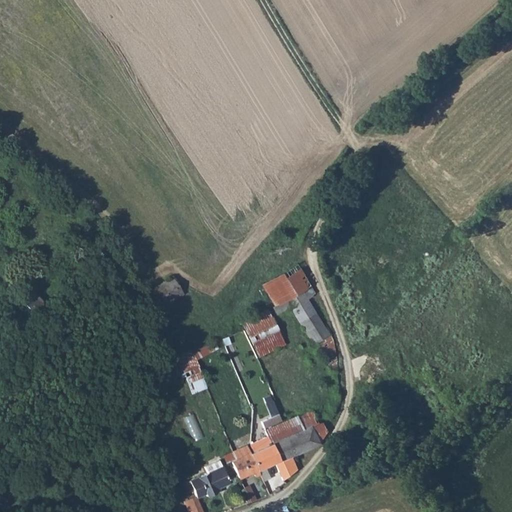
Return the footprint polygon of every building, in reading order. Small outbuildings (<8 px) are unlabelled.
[(296,264),(262,285),(275,306),(309,285),(296,264)] [(146,293),(157,310),(182,294),(171,277),(146,293)] [(275,306),(273,307),(277,314),(289,306),(313,344),(317,342),(326,364),(335,362),(336,362),(333,345),(332,345),(332,340),(329,334),(328,334),(306,298),(314,293),(309,285),(275,306)] [(267,309),(241,322),(258,357),(284,344),(267,309)] [(227,336),(221,339),(224,345),(230,343),(227,336)] [(192,352),(195,359),(205,354),(203,347),(192,352)] [(177,356),(185,376),(191,393),(206,387),(195,359),(192,352),(191,349),(177,356)] [(172,359),(180,378),(185,376),(177,356),(172,359)] [(172,359),(152,369),(160,387),(180,378),(172,359)] [(317,424),(310,410),(297,416),(303,430),(310,426),(317,424)] [(184,417),(191,434),(200,431),(193,413),(184,417)] [(277,414),(261,421),(264,428),(280,420),(277,414)] [(279,461),(291,455),(318,443),(310,426),(303,430),(297,416),(297,415),(269,428),(265,430),(268,436),(270,444),(279,461)] [(317,424),(310,426),(318,443),(325,431),(321,422),(317,424)] [(258,470),(274,462),(282,480),(297,469),(291,455),(279,461),(270,444),(268,436),(249,444),(252,452),(250,453),(258,470)] [(250,453),(246,446),(232,452),(235,460),(231,462),(238,478),(253,472),(255,476),(259,474),(258,470),(250,453)] [(215,489),(229,483),(219,460),(204,466),(206,472),(181,484),(185,492),(193,490),(195,496),(196,497),(205,493),(206,496),(216,491),(215,489)] [(195,496),(183,501),(187,511),(202,511),(196,497),(195,496)]
